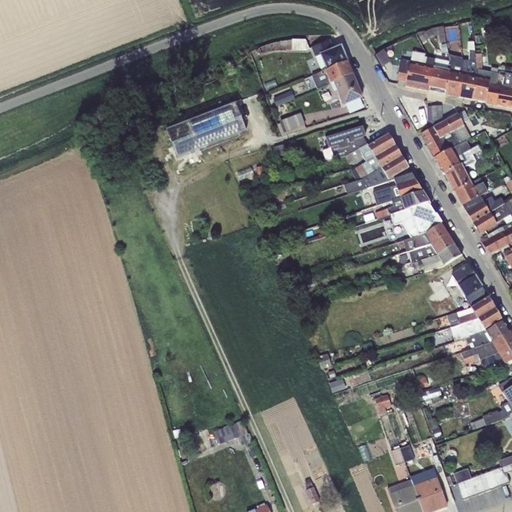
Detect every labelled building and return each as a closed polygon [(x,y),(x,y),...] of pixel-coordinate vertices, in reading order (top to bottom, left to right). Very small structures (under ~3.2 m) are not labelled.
[(431,30),(417,34),(419,38),(423,44),(433,36),(438,35),(439,43),(446,42),(443,27),(430,29),(431,30)] [(292,40),(280,42),(280,46),(286,46),(286,50),(291,50),(291,51),(305,52),(309,49),(305,40),(292,40)] [(321,72),(347,61),(341,47),(332,50),(328,41),(312,48),(321,72)] [(463,70),(457,98),(470,101),(476,70),(475,51),(474,42),(467,42),(467,52),(469,53),(469,61),(462,61),(463,70)] [(412,51),(410,62),(433,67),(435,60),(426,59),(426,57),(424,57),(424,54),(412,51)] [(476,70),(470,101),(486,104),(491,73),(481,71),(481,51),(475,51),(476,70)] [(385,53),(376,58),(381,67),(390,62),(385,53)] [(449,62),(444,95),(457,98),(463,70),(462,61),(462,58),(448,55),(449,62)] [(433,67),(410,62),(400,60),(397,80),(406,82),(405,87),(429,92),(433,67)] [(433,67),(429,92),(444,95),(449,62),(435,60),(433,67)] [(347,61),(321,72),(311,76),(317,89),(328,85),(352,75),(347,61)] [(491,73),(486,104),(496,105),(499,87),(503,88),(505,76),(491,73)] [(499,87),(496,105),(511,108),(511,75),(505,74),(505,76),(503,88),(499,87)] [(352,75),(328,85),(332,96),(338,94),(342,106),(345,105),(359,99),(362,98),(352,75)] [(274,81),(264,85),(266,90),(276,87),(274,81)] [(291,91),(272,99),(276,107),(294,99),(291,91)] [(359,99),(345,105),(349,115),(364,109),(359,99)] [(235,105),(167,131),(177,159),(246,132),(235,105)] [(441,106),(426,107),(428,127),(442,120),(441,106)] [(434,158),(466,142),(471,139),(463,126),(470,123),(464,112),(420,134),(434,158)] [(280,123),(276,125),(281,136),(306,128),(300,114),(279,122),(280,123)] [(345,157),(366,145),(363,138),(365,136),(362,127),(325,139),(328,149),(322,150),(325,162),(344,157),(345,157)] [(366,145),(345,157),(348,164),(362,157),(366,163),(394,147),(387,136),(367,147),(366,145)] [(466,142),(434,158),(442,174),(444,174),(475,158),(470,150),(466,142)] [(285,144),(273,148),(277,159),(282,157),(283,153),(294,155),(295,147),(285,145),(285,144)] [(475,158),(444,174),(453,192),(470,184),(462,168),(483,157),(477,146),(470,150),(475,158)] [(394,147),(366,163),(354,169),(361,181),(400,157),(394,147)] [(400,157),(361,181),(344,185),(347,195),(394,179),(393,177),(407,169),(400,157)] [(264,166),(255,169),(258,177),(266,175),(264,166)] [(392,202),(422,192),(411,175),(391,181),(393,187),(373,193),(377,206),(392,202)] [(511,195),(511,180),(509,176),(503,179),(511,195)] [(470,184),(453,192),(461,207),(461,206),(479,197),(487,193),(480,179),(470,184)] [(422,192),(392,202),(393,207),(375,213),(377,220),(390,216),(429,203),(422,192)] [(479,197),(461,206),(472,224),(504,205),(500,199),(494,202),(491,197),(482,202),(479,197)] [(511,200),(504,205),(472,224),(479,235),(496,224),(495,223),(504,218),(508,224),(511,222),(511,200)] [(429,203),(390,216),(394,226),(401,223),(410,238),(424,234),(442,223),(436,214),(435,215),(428,204),(429,203)] [(260,211),(253,214),(256,223),(263,221),(260,211)] [(511,222),(508,224),(482,238),(484,242),(481,243),(488,255),(511,243),(511,222)] [(424,234),(410,238),(403,241),(407,253),(430,246),(448,233),(442,223),(424,234)] [(430,246),(407,253),(410,263),(411,264),(436,256),(455,244),(448,233),(430,246)] [(279,244),(277,244),(277,247),(279,247),(280,250),(288,247),(286,239),(278,241),(279,244)] [(436,256),(411,264),(412,271),(422,268),(424,273),(443,267),(462,255),(455,244),(436,256)] [(511,252),(511,251),(507,251),(503,253),(505,257),(511,270),(511,252)] [(410,263),(407,253),(394,257),(398,268),(410,263)] [(344,267),(338,268),(339,273),(354,269),(353,263),(343,265),(344,267)] [(468,266),(451,276),(471,309),(488,297),(468,266)] [(488,297),(471,309),(446,317),(450,329),(478,320),(495,308),(488,297)] [(478,320),(450,329),(454,342),(465,339),(485,332),(484,331),(501,319),(495,308),(478,320)] [(485,332),(465,339),(467,345),(469,344),(471,349),(490,343),(509,332),(502,321),(485,332)] [(490,343),(471,349),(461,353),(463,360),(477,355),(480,361),(483,370),(503,363),(504,365),(511,360),(511,336),(509,332),(490,343)] [(328,354),(317,357),(321,370),(331,367),(328,354)] [(477,355),(463,360),(465,365),(474,361),(475,363),(480,361),(477,355)] [(501,392),(511,385),(511,376),(497,385),(501,392)] [(425,377),(414,381),(414,384),(416,383),(418,390),(428,387),(425,377)] [(342,380),(329,384),(332,394),(345,389),(342,380)] [(511,385),(501,392),(508,403),(500,407),(502,411),(498,414),(497,411),(481,417),(482,419),(474,422),(477,429),(485,425),(485,427),(504,419),(510,416),(511,414),(511,385)] [(438,388),(417,395),(419,403),(441,396),(438,388)] [(387,395),(374,399),(380,418),(387,415),(385,409),(391,407),(387,395)] [(435,419),(428,421),(434,439),(442,437),(435,419)] [(249,434),(248,434),(242,421),(213,432),(218,445),(237,438),(239,444),(251,440),(249,434)] [(408,446),(400,450),(404,463),(413,460),(408,446)] [(426,446),(416,449),(420,457),(429,454),(426,446)] [(404,463),(400,450),(399,447),(393,448),(394,450),(390,452),(395,466),(404,463)] [(500,468),(511,464),(511,456),(498,461),(500,468)] [(511,464),(500,468),(456,485),(462,501),(509,483),(505,474),(511,471),(511,464)] [(467,469),(453,474),(457,484),(471,478),(467,469)] [(426,481),(412,486),(421,511),(431,511),(446,506),(434,472),(424,475),(426,481)] [(309,479),(304,481),(306,485),(305,486),(306,490),(305,490),(306,493),(305,494),(311,505),(319,502),(309,479)] [(421,511),(412,486),(411,481),(387,489),(395,511),(421,511)]
